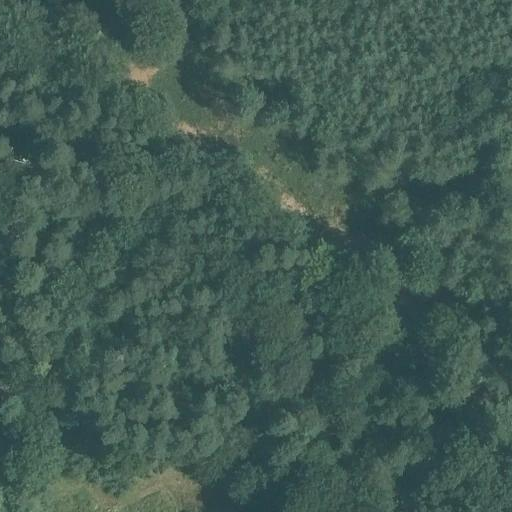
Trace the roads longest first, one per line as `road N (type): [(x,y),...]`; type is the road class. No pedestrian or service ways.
road 1 (track): [(0,16),(309,249),(511,437)]
road 2 (track): [(291,511),(415,480),(488,414)]
